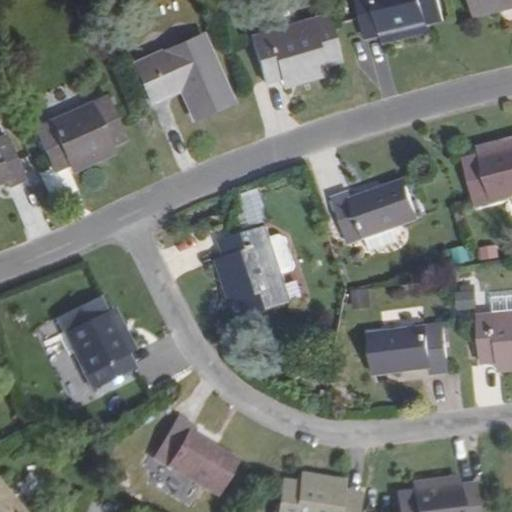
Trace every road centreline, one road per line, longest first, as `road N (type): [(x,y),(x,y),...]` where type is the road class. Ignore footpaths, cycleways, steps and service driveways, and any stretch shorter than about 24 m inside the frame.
road 1 (unclassified): [(511,440),(385,452),(303,449),(250,423),(206,373),(137,243)]
road 2 (residential): [(137,243),(263,184),(511,108)]
road 3 (residential): [(0,301),(137,243)]
